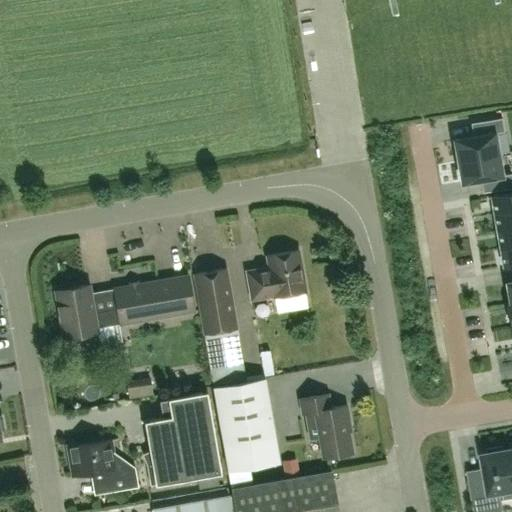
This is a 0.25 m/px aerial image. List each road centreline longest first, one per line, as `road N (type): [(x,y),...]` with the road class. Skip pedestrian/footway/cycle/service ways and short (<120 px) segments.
road 1 (residential): [(406,430),(363,221),(328,189),(308,183),(9,232)]
road 2 (residential): [(468,419),(420,116)]
road 3 (residential): [(53,511),(9,232)]
